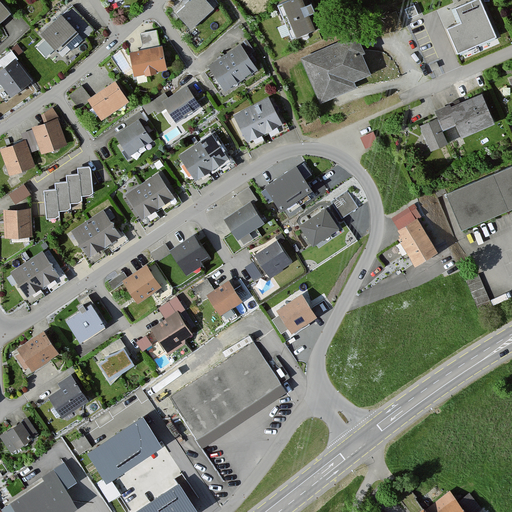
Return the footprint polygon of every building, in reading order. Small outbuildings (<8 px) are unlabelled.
[(213,5),(208,0),(187,0),(178,10),(191,24),(213,5)] [(289,0),(277,6),(291,40),(318,29),(305,0),(289,0)] [(495,32),(480,0),(469,0),(457,6),(463,20),(449,26),(458,48),(495,32)] [(0,23),(10,14),(0,3),(0,23)] [(76,32),(59,15),(39,34),(46,41),(39,47),(47,56),(54,50),(55,51),(76,32)] [(129,53),(135,79),(166,72),(157,32),(140,36),(143,50),(129,53)] [(301,59),(320,104),(356,89),(353,83),(370,76),(362,56),(365,55),(357,35),(301,59)] [(207,68),(225,93),(257,71),(246,56),(252,52),(246,42),(207,68)] [(0,70),(0,83),(11,97),(31,80),(16,62),(18,60),(12,52),(0,61),(0,64),(3,68),(0,70)] [(86,100),(101,122),(128,103),(114,81),(86,100)] [(166,111),(176,125),(200,108),(185,87),(168,100),(164,94),(149,105),(157,117),(166,111)] [(433,113),(436,120),(419,128),(430,153),(447,145),(441,132),(456,126),(461,139),(495,124),(482,95),(451,109),(450,106),(433,113)] [(269,99),(233,116),(246,143),(282,126),(269,99)] [(115,137),(131,160),(154,144),(143,129),(147,126),(138,113),(124,123),(127,128),(115,137)] [(40,151),(41,155),(67,147),(58,118),(30,127),(31,131),(20,134),(23,142),(0,149),(0,151),(8,177),(35,168),(30,154),(40,151)] [(366,148),(378,143),(374,130),(361,135),(366,148)] [(177,158),(195,183),(228,161),(210,135),(177,158)] [(296,163),(281,172),(297,197),(314,185),(307,176),(312,173),(304,162),(298,166),(296,163)] [(90,163),(78,164),(78,171),(80,192),(90,192),(93,188),(90,163)] [(511,165),(444,194),(461,233),(511,211),(511,165)] [(78,171),(66,172),(67,178),(69,202),(78,201),(81,197),(80,192),(78,171)] [(297,197),(281,172),(264,183),(267,187),(261,190),(268,201),(275,196),(281,207),(297,197)] [(125,195),(142,220),(173,199),(156,174),(125,195)] [(67,178),(55,179),(56,185),(58,209),(68,208),(70,205),(69,202),(67,178)] [(24,183),(9,193),(15,203),(31,193),(24,183)] [(56,185),(44,186),(46,216),(56,215),(58,211),(58,209),(56,185)] [(357,205),(347,190),(332,201),(342,216),(357,205)] [(223,220),(237,241),(262,224),(248,203),(223,220)] [(410,259),(415,267),(439,252),(419,221),(422,219),(413,205),(392,220),(400,232),(398,233),(400,236),(398,237),(400,240),(397,241),(399,244),(378,258),(385,269),(401,259),(403,263),(410,259)] [(298,227),(313,248),(340,230),(326,209),(298,227)] [(4,240),(31,239),(31,211),(4,211),(4,240)] [(103,212),(71,233),(88,260),(120,238),(103,212)] [(169,251),(186,277),(201,267),(198,262),(206,257),(193,236),(169,251)] [(254,258),(269,280),(291,265),(275,243),(254,258)] [(42,251),(9,273),(27,300),(60,278),(42,251)] [(253,261),(246,266),(255,279),(262,274),(253,261)] [(122,282),(137,304),(161,289),(146,266),(122,282)] [(467,277),(477,305),(490,300),(479,272),(467,277)] [(193,287),(201,298),(215,288),(207,277),(193,287)] [(206,296),(220,317),(242,303),(228,282),(206,296)] [(159,306),(165,315),(183,304),(177,295),(159,306)] [(276,312),(292,336),(316,319),(300,296),(276,312)] [(107,322),(91,301),(66,319),(81,341),(107,322)] [(177,313),(150,330),(168,358),(186,346),(182,341),(192,335),(177,313)] [(28,367),(32,371),(59,353),(44,331),(16,350),(19,355),(16,357),(24,370),(28,367)] [(143,350),(153,344),(146,333),(136,339),(143,350)] [(255,340),(169,397),(197,439),(283,381),(255,340)] [(122,350),(114,355),(104,358),(106,361),(99,365),(110,380),(132,364),(122,350)] [(59,389),(46,398),(61,420),(87,402),(70,376),(56,385),(59,389)] [(143,413),(87,451),(106,479),(162,441),(143,413)] [(26,418),(0,435),(0,437),(11,454),(38,435),(26,418)] [(72,440),(80,453),(92,445),(84,432),(72,440)] [(78,480),(64,460),(42,476),(44,479),(2,509),(4,511),(63,511),(78,502),(68,486),(78,480)] [(191,511),(199,507),(179,478),(128,511),(191,511)] [(476,511),(481,509),(469,493),(459,501),(450,490),(426,508),(424,505),(413,511),(476,511)]
